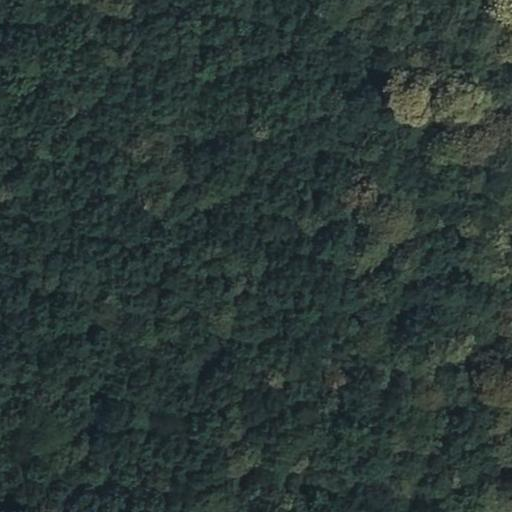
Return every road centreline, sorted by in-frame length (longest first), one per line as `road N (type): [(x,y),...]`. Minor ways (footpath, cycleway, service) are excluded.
road 1 (track): [(285,444),(362,286),(361,212),(325,116),(337,40),(330,0)]
road 2 (track): [(240,0),(127,52),(0,139)]
road 3 (track): [(503,511),(349,452),(285,444)]
